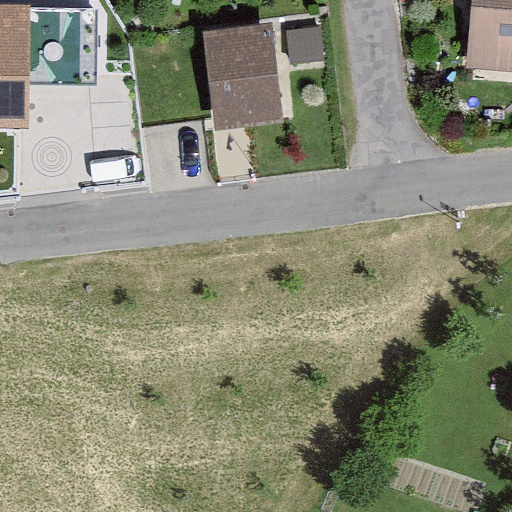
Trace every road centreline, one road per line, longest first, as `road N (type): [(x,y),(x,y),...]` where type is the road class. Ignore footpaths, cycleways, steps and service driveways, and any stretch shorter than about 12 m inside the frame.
road 1 (unclassified): [(385,201),(0,242)]
road 2 (unclassified): [(385,201),(366,0)]
road 3 (unclassified): [(511,186),(385,201)]
